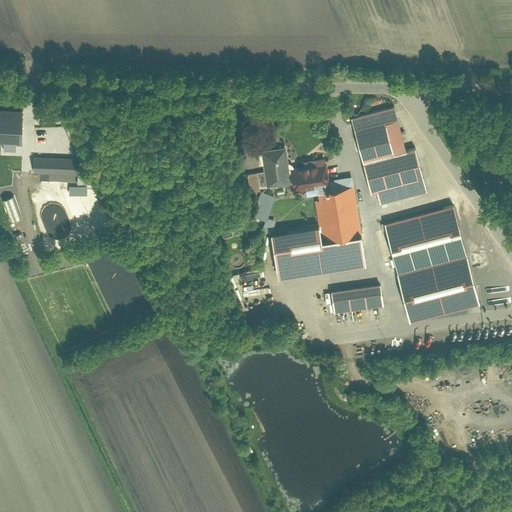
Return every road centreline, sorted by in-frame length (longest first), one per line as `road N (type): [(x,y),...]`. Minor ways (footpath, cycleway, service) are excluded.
road 1 (residential): [(0,75),(232,89),(415,87)]
road 2 (unclassified): [(415,87),(422,122),(511,253)]
